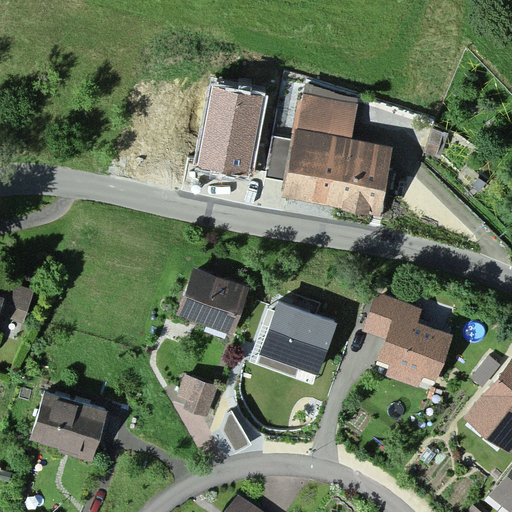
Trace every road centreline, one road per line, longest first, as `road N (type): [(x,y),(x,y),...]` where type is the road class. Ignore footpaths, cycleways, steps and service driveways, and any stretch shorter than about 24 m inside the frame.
road 1 (tertiary): [(0,182),(61,180),(454,259),(511,279)]
road 2 (residential): [(152,511),(189,481),(285,458),(328,464),(396,511)]
